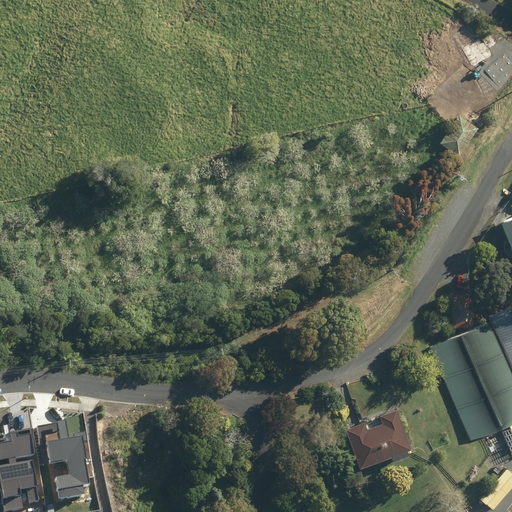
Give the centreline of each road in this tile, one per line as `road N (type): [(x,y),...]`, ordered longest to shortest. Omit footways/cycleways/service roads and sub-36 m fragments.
road 1 (residential): [(0,382),(209,392),(344,368),(406,320),(511,141)]
road 2 (track): [(236,390),(261,444),(259,511)]
